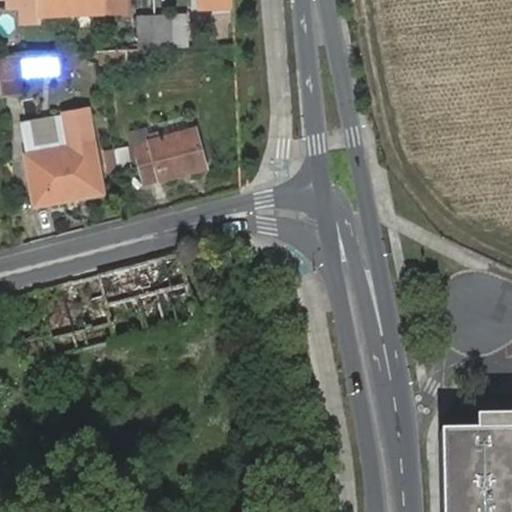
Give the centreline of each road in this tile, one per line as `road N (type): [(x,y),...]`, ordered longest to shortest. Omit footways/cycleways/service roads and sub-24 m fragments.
road 1 (tertiary): [(401,452),(380,258),(323,0)]
road 2 (unclassified): [(401,452),(346,211),(323,194)]
road 3 (tertiary): [(0,275),(263,211)]
road 4 (tertiary): [(334,270),(374,511)]
road 5 (tertiary): [(309,0),(323,194)]
